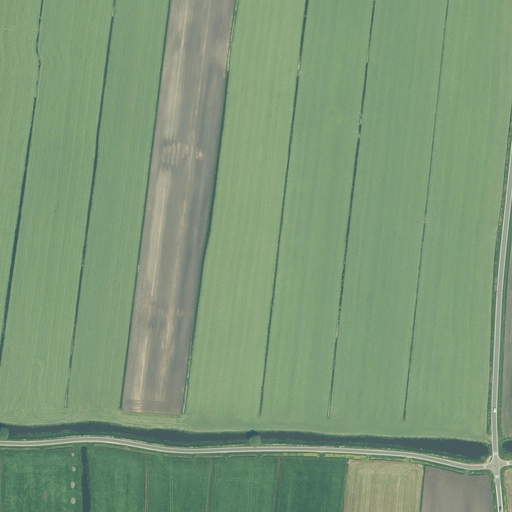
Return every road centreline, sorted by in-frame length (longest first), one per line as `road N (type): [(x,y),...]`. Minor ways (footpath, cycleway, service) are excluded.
road 1 (unclassified): [(0,442),(319,448),(495,465)]
road 2 (tertiary): [(495,465),(511,160)]
